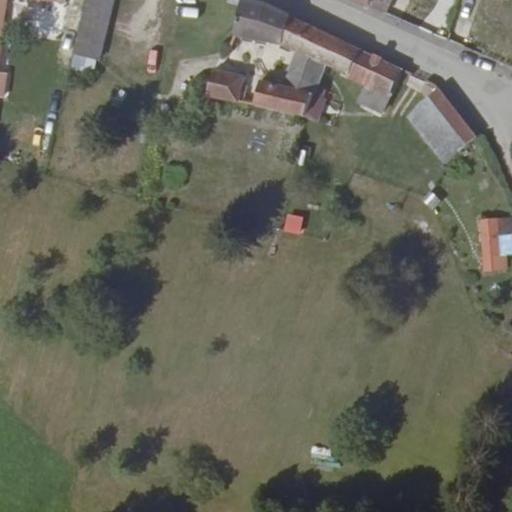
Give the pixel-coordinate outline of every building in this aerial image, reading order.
[(0,0),(73,14),(75,0),(0,0)] [(79,0),(72,67),(102,70),(109,0),(79,0)] [(254,0),(190,0),(183,30),(239,37),(236,57),(243,58),(247,38),(279,42),(295,49),(282,85),(253,80),(250,106),(303,117),(323,62),(384,90),(394,66),(371,53),(271,4),(254,0)] [(371,0),(394,10),(397,0),(371,0)] [(453,0),(433,0),(431,8),(449,15),(453,0)] [(440,17),(436,27),(447,33),(451,22),(440,17)] [(244,78),(191,69),(185,93),(238,104),(244,78)] [(9,84),(0,82),(0,110),(5,112),(9,84)] [(454,113),(436,93),(413,109),(451,158),(473,142),(454,113)] [(451,158),(413,109),(391,125),(429,174),(451,158)] [(302,236),(305,218),(286,214),(283,232),(302,236)] [(481,273),(511,271),(511,237),(511,218),(478,220),(481,273)]
